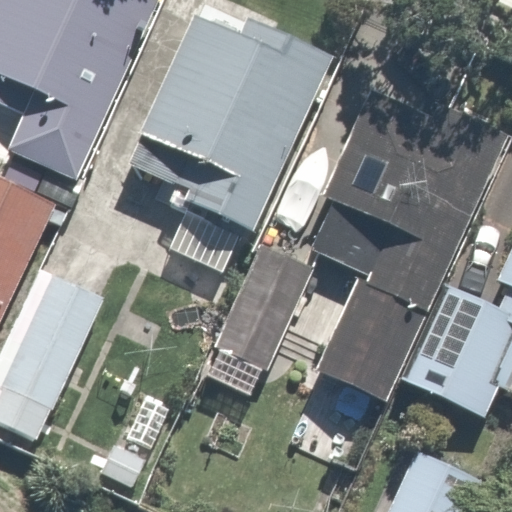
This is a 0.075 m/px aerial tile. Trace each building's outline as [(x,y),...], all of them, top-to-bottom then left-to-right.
[(7,154),(69,181),(149,0),(0,0),(0,80),(33,95),(7,154)] [(269,49),(197,16),(129,167),(171,186),(164,200),(255,241),(342,50),(282,22),(269,49)] [(405,389),(447,280),(511,125),(380,71),(306,252),(358,274),(314,382),(395,415),(405,389)] [(0,338),(69,181),(7,154),(0,169),(0,338)] [(324,270),(266,244),(219,352),(277,378),(324,270)] [(447,280),(405,389),(488,423),(499,396),(511,401),(511,251),(492,299),(447,280)] [(123,298),(55,264),(0,371),(0,430),(45,453),(123,298)] [(461,511),(480,471),(415,442),(384,511),(461,511)]
